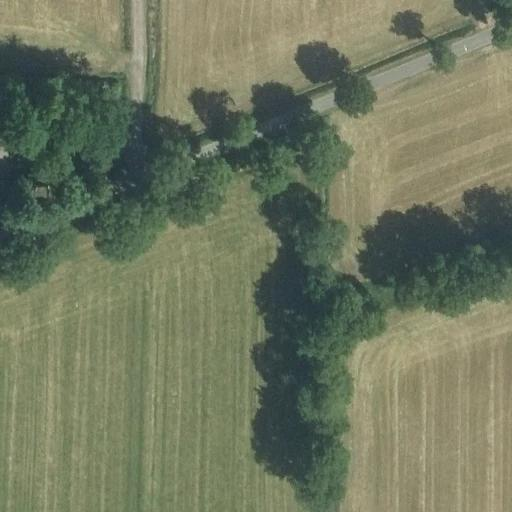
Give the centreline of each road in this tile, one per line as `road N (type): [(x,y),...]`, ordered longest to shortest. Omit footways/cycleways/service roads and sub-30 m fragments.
road 1 (unclassified): [(0,236),(511,24)]
road 2 (track): [(135,0),(134,182)]
